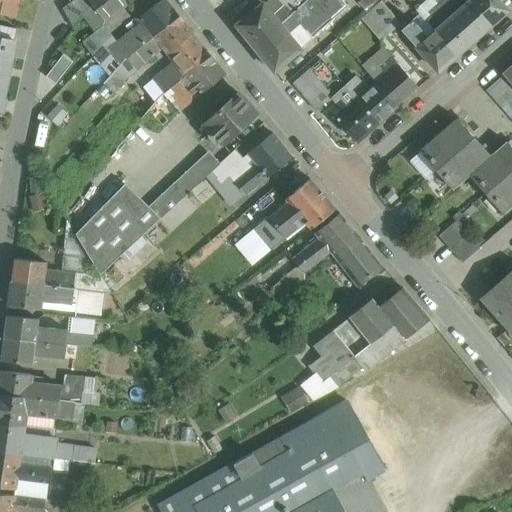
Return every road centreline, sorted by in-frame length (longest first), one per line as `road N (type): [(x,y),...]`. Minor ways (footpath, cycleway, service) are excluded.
road 1 (residential): [(341,182),(511,387)]
road 2 (residential): [(51,0),(0,256)]
road 3 (residential): [(192,0),(341,182)]
road 4 (residential): [(341,182),(511,36)]
road 5 (unknown): [(245,65),(194,117),(163,179)]
